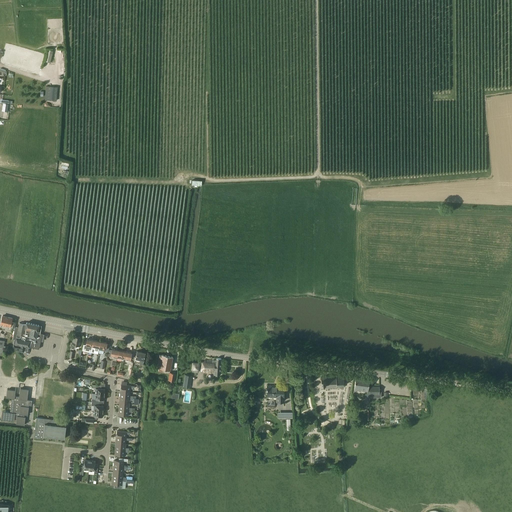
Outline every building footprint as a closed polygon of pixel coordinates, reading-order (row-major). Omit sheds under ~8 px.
[(44,61),(50,63),(53,51),(47,50),(44,61)] [(46,86),(45,100),(56,101),(57,87),(46,86)] [(2,315),(0,324),(1,324),(10,326),(12,318),(2,315)] [(40,334),(42,326),(39,326),(39,325),(26,323),(26,325),(19,323),(18,329),(15,328),(14,331),(13,339),(13,340),(14,340),(12,350),(23,352),(24,351),(27,351),(28,348),(30,348),(30,347),(39,349),(41,338),(43,338),(44,335),(42,335),(42,334),(40,334)] [(72,344),(71,348),(74,349),(74,347),(75,345),(79,346),(81,338),(74,336),(72,344)] [(85,347),(92,348),(94,340),(87,339),(86,345),(85,347)] [(94,340),(92,348),(94,349),(93,353),(98,354),(98,353),(98,350),(100,342),(94,340)] [(100,342),(98,350),(104,351),(105,351),(108,352),(110,345),(107,344),(107,343),(100,342)] [(117,358),(124,360),(125,352),(118,350),(117,358)] [(143,364),(144,360),(145,353),(137,351),(135,362),(140,363),(143,364)] [(132,353),(125,352),(124,360),(130,361),(131,359),(132,353)] [(160,355),(157,367),(159,368),(158,371),(162,372),(163,368),(170,370),(173,357),(162,355),(160,355)] [(217,358),(216,360),(205,360),(205,373),(214,373),(214,375),(220,375),(221,358),(217,358)] [(170,372),(168,380),(175,381),(176,373),(170,372)] [(347,383),(347,379),(344,377),(337,378),(337,376),(323,377),(323,379),(321,379),(321,384),(323,384),(323,387),(337,387),(337,385),(344,385),(347,383)] [(356,378),(354,389),(367,391),(368,391),(368,386),(369,380),(364,379),(361,379),(356,378)] [(96,388),(95,393),(105,394),(105,389),(100,388),(100,385),(93,385),(92,388),(96,388)] [(267,386),(267,396),(267,404),(275,405),(275,401),(277,401),(283,401),(284,386),(267,386)] [(367,395),(367,397),(370,397),(371,397),(381,398),(381,391),(381,389),(379,389),(379,387),(368,386),(368,391),(367,391),(367,394),(367,395)] [(29,405),(31,406),(32,400),(27,400),(28,389),(20,388),(19,396),(18,396),(18,395),(16,395),(16,396),(15,396),(16,390),(7,389),(6,397),(12,398),(10,412),(2,411),(1,419),(14,421),(14,418),(17,419),(16,424),(24,425),(25,417),(22,416),(22,414),(28,415),(29,405)] [(105,394),(95,393),(95,399),(92,399),(92,402),(99,402),(99,399),(104,400),(105,394)] [(92,402),(91,405),(92,405),(94,406),(94,410),(103,411),(104,406),(98,405),(99,402),(92,402)] [(42,418),(36,417),(34,437),(43,439),(43,436),(65,438),(66,426),(57,425),(57,420),(42,418)] [(80,472),(80,474),(83,475),(83,472),(84,469),(89,470),(90,461),(85,460),(84,465),(81,465),(80,472)] [(96,461),(90,461),(89,470),(94,471),(94,473),(97,474),(98,467),(95,467),(96,461)] [(113,478),(112,484),(114,485),(114,487),(122,488),(125,489),(126,482),(126,479),(113,478)]
